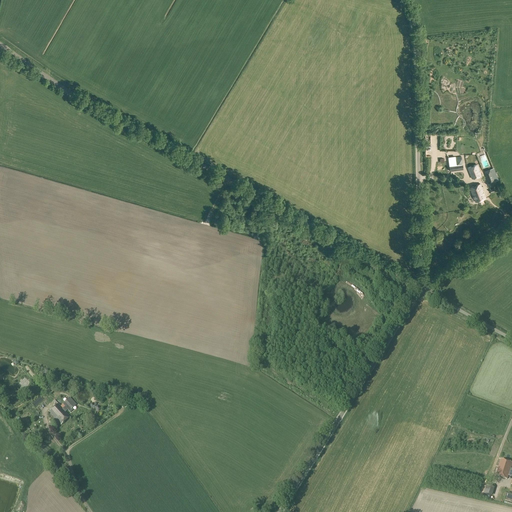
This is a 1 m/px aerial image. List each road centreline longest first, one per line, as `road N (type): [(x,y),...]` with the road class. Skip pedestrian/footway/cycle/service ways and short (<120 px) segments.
road 1 (unclassified): [(421,288),(0,44)]
road 2 (unclassified): [(421,288),(417,47),(404,0)]
road 3 (unclassified): [(281,511),(421,288)]
